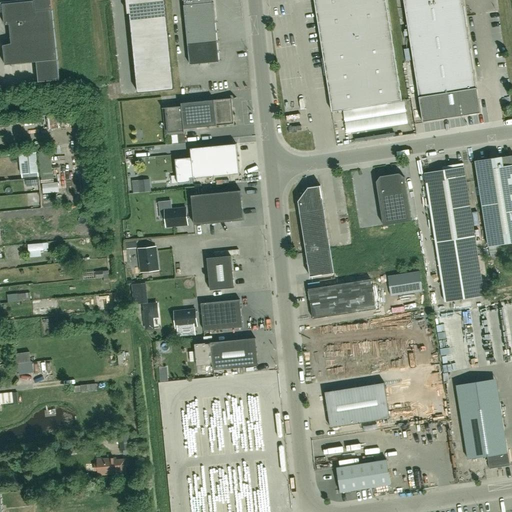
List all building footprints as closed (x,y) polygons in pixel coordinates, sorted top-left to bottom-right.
[(60,80),(51,0),(34,0),(34,1),(2,4),(4,25),(5,25),(9,25),(11,43),(3,45),(5,65),(36,62),(38,82),(60,80)] [(128,0),(138,93),(173,89),(163,0),(128,0)] [(182,0),(183,1),(184,1),(185,5),(184,5),(188,45),(189,57),(189,65),(219,62),(213,2),(212,2),(212,0),(182,0)] [(314,0),(332,112),(402,101),(385,0),(314,0)] [(403,0),(419,97),(423,122),(481,113),(477,88),(476,88),(462,0),(403,0)] [(231,98),(181,103),(181,106),(166,108),(167,118),(168,131),(184,130),(184,126),(196,125),(196,128),(234,124),(233,111),(231,98)] [(352,143),(352,134),(342,134),(343,144),(352,143)] [(237,159),(236,144),(190,148),(191,157),(175,158),(176,165),(177,183),(190,182),(190,178),(193,178),(239,174),(237,159)] [(511,155),(475,161),(488,246),(511,242),(511,155)] [(38,173),(37,163),(20,165),(21,174),(38,173)] [(446,170),(424,173),(445,302),(484,296),(463,163),(445,166),(446,170)] [(383,225),(411,221),(405,177),(399,173),(380,176),(376,181),(383,225)] [(298,201),(310,277),(334,273),(320,186),(308,188),(298,201)] [(193,225),(243,221),(240,191),(190,195),(193,225)] [(186,208),(165,210),(166,226),(187,224),(186,208)] [(190,227),(167,228),(167,236),(190,235),(190,227)] [(155,246),(138,249),(141,272),(158,269),(155,246)] [(230,255),(206,257),(209,290),(233,287),(230,255)] [(109,271),(103,271),(95,272),(96,278),(103,277),(104,283),(110,282),(109,271)] [(390,298),(423,293),(421,275),(387,280),(390,298)] [(308,289),(312,319),(375,309),(370,279),(308,289)] [(200,303),(203,331),(242,327),(239,299),(200,303)] [(175,329),(198,327),(196,308),(173,311),(175,329)] [(255,338),(210,342),(211,343),(205,344),(205,343),(194,344),(196,365),(213,364),(213,370),(258,366),(255,338)] [(14,354),(15,364),(30,362),(29,352),(14,354)] [(17,363),(19,375),(33,373),(32,362),(17,363)] [(325,392),(330,428),(390,418),(384,383),(325,392)] [(12,392),(0,393),(0,404),(13,403),(12,392)] [(510,466),(500,404),(460,410),(468,460),(488,457),(490,470),(510,466)] [(120,450),(130,449),(128,433),(118,434),(120,450)] [(97,470),(98,475),(117,473),(117,474),(126,473),(125,459),(116,460),(116,457),(102,459),(102,457),(96,458),(97,464),(95,464),(94,465),(94,469),(96,470),(97,470)] [(320,470),(337,466),(335,459),(319,462),(320,470)] [(386,460),(337,467),(341,492),(390,484),(386,460)] [(91,480),(88,473),(79,477),(81,484),(91,480)]
